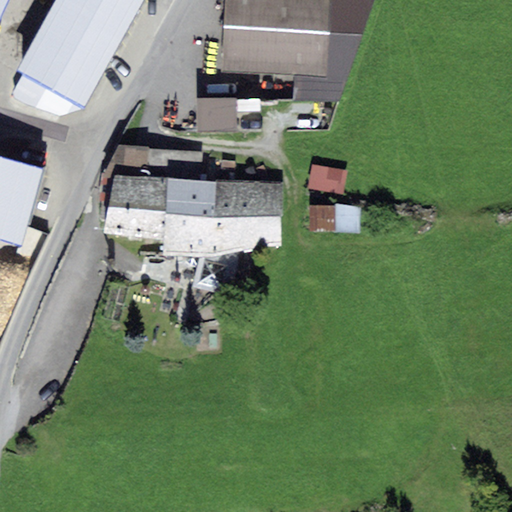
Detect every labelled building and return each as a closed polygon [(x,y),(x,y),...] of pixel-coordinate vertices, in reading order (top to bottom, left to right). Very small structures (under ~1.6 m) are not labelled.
[(0,0),(0,24),(10,0),(0,0)] [(144,0),(56,0),(19,68),(87,106),(144,0)] [(332,0),(225,0),(221,70),(328,77),(332,0)] [(238,98),(197,98),(197,131),(238,130),(238,98)] [(42,168),(0,156),(0,236),(22,242),(42,168)] [(347,168),(312,166),(310,191),(345,194),(347,168)] [(284,180),(115,174),(113,235),(164,241),(166,257),(212,257),(282,240),(284,180)] [(335,205),(311,207),(313,231),(336,229),(335,205)] [(362,207),(335,205),(336,229),(336,232),(361,233),(362,207)]
